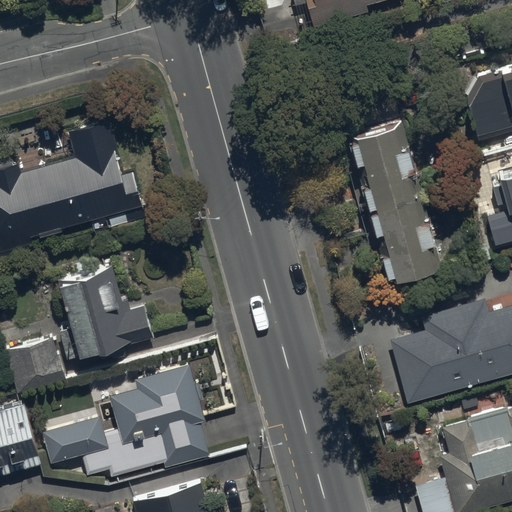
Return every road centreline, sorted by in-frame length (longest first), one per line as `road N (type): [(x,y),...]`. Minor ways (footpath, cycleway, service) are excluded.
road 1 (tertiary): [(189,18),(330,511)]
road 2 (residential): [(189,18),(0,68)]
